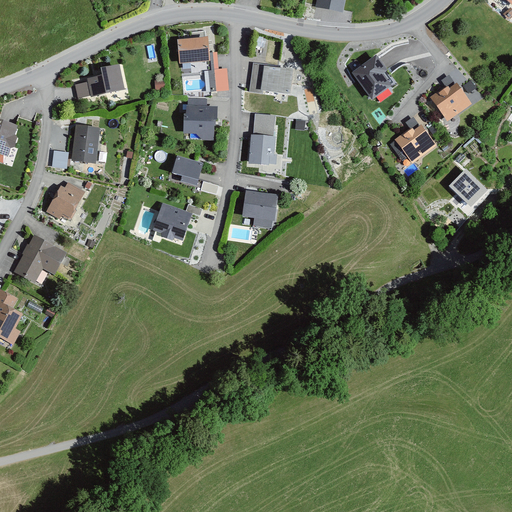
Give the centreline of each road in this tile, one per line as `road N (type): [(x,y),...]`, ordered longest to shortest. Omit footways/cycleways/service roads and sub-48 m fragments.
road 1 (residential): [(511,231),(333,311),(171,410),(106,436),(0,459)]
road 2 (residential): [(239,16),(237,116),(207,275)]
road 3 (residential): [(239,16),(378,34),(414,22),(443,0)]
road 4 (residential): [(46,70),(139,24),(197,12),(239,16)]
road 5 (residential): [(46,70),(45,142),(21,224),(0,261)]
